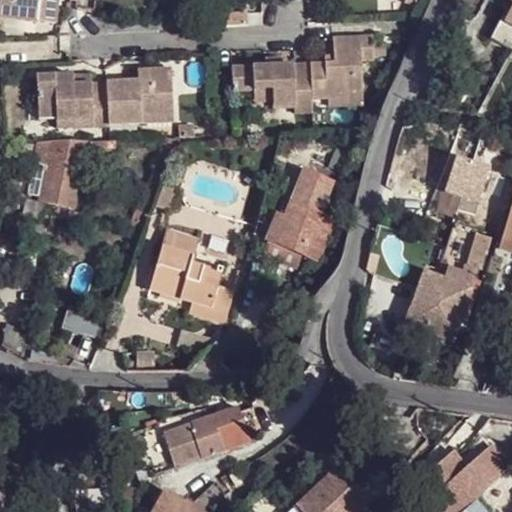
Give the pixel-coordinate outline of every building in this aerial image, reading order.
[(0,0),(0,25),(6,26),(7,21),(56,25),(58,0),(0,0)] [(407,0),(406,5),(419,9),(421,0),(407,0)] [(511,3),(502,22),(498,30),(511,37),(511,3)] [(335,63),(325,64),(310,66),(311,102),(328,101),(328,97),(334,97),(351,96),(350,91),(364,90),(363,62),(375,61),(373,39),(333,42),(334,55),(335,63)] [(334,55),(324,56),(325,64),(335,63),(334,55)] [(266,70),(283,68),(282,60),(265,62),(266,70)] [(297,116),(312,115),(311,102),(310,66),(283,68),(266,70),(238,71),(240,95),(253,94),(275,93),(277,107),(297,105),(297,116)] [(151,80),(139,81),(108,82),(111,127),(143,127),(143,117),(174,114),(172,68),(151,70),(151,80)] [(151,80),(151,70),(138,71),(139,81),(151,80)] [(240,95),(238,71),(230,72),(232,96),(240,95)] [(78,130),(111,127),(108,82),(92,84),(74,85),(74,76),(39,78),(41,121),(77,121),(78,130)] [(92,84),(91,76),(74,76),(74,85),(92,84)] [(461,101),(432,86),(422,106),(454,114),(461,101)] [(351,96),(334,97),(333,109),(365,106),(364,90),(350,91),(351,96)] [(253,94),(253,110),(277,107),(275,93),(253,94)] [(143,127),(174,124),(174,114),(143,117),(143,127)] [(170,140),(161,140),(137,205),(135,204),(127,225),(138,229),(152,191),(162,161),(170,140)] [(37,144),(21,145),(18,159),(34,162),(33,165),(35,166),(45,167),(40,196),(39,203),(73,208),(83,150),(114,149),(114,142),(84,143),(51,144),(37,144)] [(45,167),(35,166),(29,195),(40,196),(45,167)] [(303,170),(283,216),(275,213),(265,241),(269,243),(303,257),(318,263),(336,219),(322,213),(334,183),(303,170)] [(173,192),(160,188),(153,209),(166,213),(173,192)] [(511,254),(511,206),(498,249),(511,254)] [(212,246),(167,230),(149,292),(192,305),(209,310),(217,286),(219,279),(204,275),(212,246)] [(480,281),(482,272),(493,242),(478,236),(464,276),(480,281)] [(303,257),(269,243),(264,253),(299,268),(303,257)] [(461,256),(445,251),(439,269),(448,272),(455,274),(456,273),(461,256)] [(455,274),(448,272),(445,284),(449,285),(450,282),(471,290),(477,292),(480,281),(464,276),(456,273),(455,274)] [(461,320),(471,290),(450,282),(449,285),(445,284),(422,276),(398,351),(400,352),(399,353),(418,359),(426,337),(453,345),(461,320)] [(234,292),(217,286),(209,310),(192,305),(188,315),(225,326),(234,292)] [(467,322),(472,308),(477,292),(471,290),(461,320),(467,322)] [(102,310),(81,301),(71,330),(91,338),(102,310)] [(0,344),(0,348),(17,357),(26,333),(6,327),(0,344)] [(376,341),(368,363),(387,370),(399,353),(400,352),(398,351),(376,341)] [(64,345),(55,372),(65,376),(75,349),(64,345)] [(177,470),(251,440),(238,408),(164,437),(177,470)] [(111,442),(123,483),(135,478),(124,438),(111,442)] [(384,450),(373,465),(393,482),(404,467),(384,450)] [(444,511),(466,511),(477,502),(511,469),(493,451),(471,471),(437,504),(444,511)] [(437,504),(471,471),(455,455),(420,488),(437,504)] [(334,471),(295,511),(360,511),(369,504),(352,489),(343,480),(334,471)] [(347,475),(343,480),(352,489),(357,484),(347,475)] [(151,511),(200,511),(163,491),(151,511)] [(37,511),(39,501),(21,497),(18,511),(37,511)] [(486,511),(477,502),(466,511),(486,511)]
